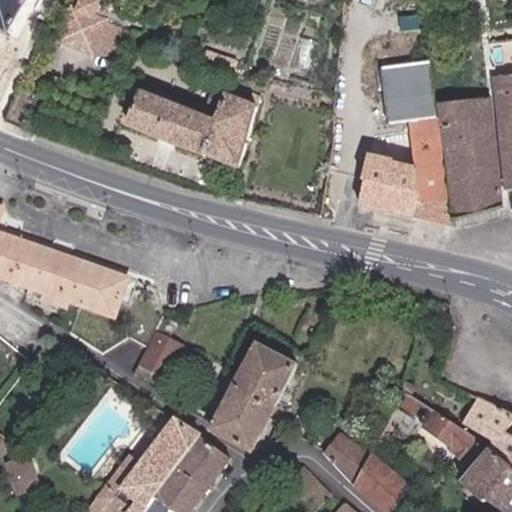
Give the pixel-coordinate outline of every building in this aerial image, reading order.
[(33,0),(0,0),(0,25),(16,34),(33,0)] [(122,24),(72,3),(56,40),(87,53),(89,49),(108,57),(122,24)] [(446,106),(438,63),(388,65),(394,125),(416,121),(422,166),(371,154),(365,209),(403,217),(421,221),(422,217),(460,224),(446,106)] [(501,100),(511,190),(511,189),(511,72),(498,74),(501,100)] [(22,88),(5,125),(24,134),(40,97),(22,88)] [(135,127),(244,166),(265,107),(232,95),(223,121),(147,94),(135,127)] [(511,209),(511,199),(511,190),(501,100),(446,106),(460,224),(511,209)] [(11,206),(0,202),(0,272),(59,293),(57,297),(78,305),(80,299),(124,314),(137,276),(3,231),(11,206)] [(168,331),(148,362),(170,377),(191,346),(168,331)] [(263,344),(220,428),(263,449),(305,365),(263,344)] [(495,445),(467,425),(419,396),(423,386),(409,380),(396,404),(474,471),(495,445)] [(511,458),(511,412),(482,397),(467,425),(495,445),(511,458)] [(199,511),(236,459),(178,421),(128,490),(143,502),(137,511),(199,511)] [(347,435),(332,453),(361,485),(378,454),(347,435)] [(511,511),(511,458),(495,445),(474,471),(465,481),(493,506),(496,503),(505,511),(511,511)] [(378,454),(361,485),(393,511),(394,511),(415,486),(378,454)] [(46,490),(36,462),(14,469),(23,498),(46,490)] [(309,467),(292,484),(317,508),(313,511),(321,511),(338,495),(309,467)] [(344,511),(363,511),(353,503),(344,511)]
